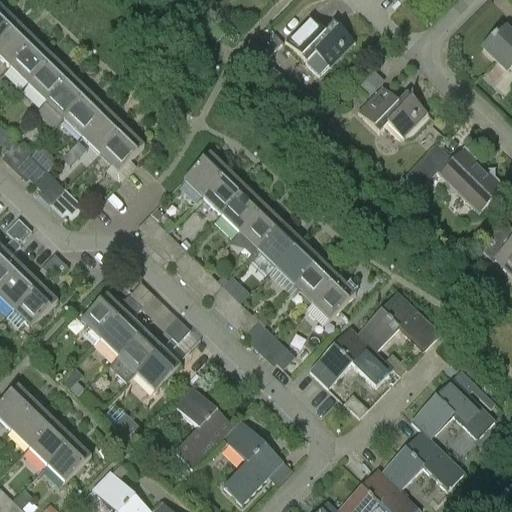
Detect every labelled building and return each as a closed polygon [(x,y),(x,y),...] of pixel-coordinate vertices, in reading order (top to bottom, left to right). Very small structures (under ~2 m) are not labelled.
[(0,45),(17,27),(0,10),(0,45)] [(285,45),(306,66),(318,79),(328,70),(330,72),(331,72),(330,71),(353,47),(354,48),(355,47),(333,26),(324,36),(309,21),(308,21),(309,22),(286,46),(285,45)] [(214,48),(216,46),(224,38),(209,23),(199,33),(214,48)] [(17,27),(0,45),(0,62),(9,72),(35,45),(17,27)] [(495,39),(482,53),(507,76),(511,70),(511,36),(511,38),(505,33),(497,41),(495,39)] [(282,47),(274,38),(253,59),(262,68),(282,47)] [(35,45),(9,72),(27,89),(53,63),(35,45)] [(45,107),(71,80),(53,63),(27,89),(45,107)] [(305,97),(271,67),(262,78),(296,108),(305,97)] [(71,80),(45,107),(63,124),(89,97),(71,80)] [(427,118),(406,97),(397,106),(382,91),(381,92),(382,93),(359,117),(358,116),(357,117),(378,137),(387,128),(403,143),(403,142),(426,117),(427,118)] [(89,97),(63,124),(82,142),(108,115),(89,97)] [(108,115),(82,142),(100,160),(126,133),(108,115)] [(317,126),(327,137),(337,127),(326,117),(317,126)] [(126,133),(100,160),(118,178),(144,151),(126,133)] [(5,136),(0,140),(0,152),(11,141),(5,136)] [(11,141),(0,152),(0,155),(5,160),(17,147),(11,141)] [(414,198),(436,176),(478,217),(503,192),(463,153),(451,166),(436,151),(401,186),(414,198)] [(228,175),(210,157),(184,184),(202,202),(228,175)] [(41,171),(28,184),(35,189),(47,177),(41,171)] [(247,193),(228,175),(202,202),(221,220),(247,193)] [(47,177),(35,189),(41,195),(53,183),(47,177)] [(238,238),(265,211),(247,193),(221,220),(238,238)] [(77,207),(65,219),(71,225),(83,212),(77,207)] [(283,228),(265,211),(238,238),(256,255),(283,228)] [(149,220),(155,226),(163,218),(157,212),(149,220)] [(137,232),(143,238),(155,226),(149,220),(137,232)] [(18,224),(6,237),(12,243),(25,230),(18,224)] [(511,232),(504,225),(478,251),(493,266),(496,263),(511,278),(511,232)] [(274,273),(301,246),(283,228),(256,255),(274,273)] [(4,254),(0,257),(0,293),(21,272),(6,256),(9,253),(14,257),(21,250),(20,248),(31,236),(25,230),(12,243),(13,244),(4,254)] [(319,263),(301,246),(274,273),(293,291),(319,263)] [(180,250),(168,263),(174,268),(186,256),(180,250)] [(192,262),(186,256),(174,268),(179,274),(192,262)] [(61,265),(54,259),(42,272),(48,278),(61,265)] [(311,308),(337,281),(319,263),(293,291),(311,308)] [(61,265),(48,278),(55,284),(67,271),(61,265)] [(13,316),(39,289),(21,272),(0,293),(0,303),(12,315),(13,316)] [(355,299),(337,281),(311,308),(329,326),(355,299)] [(210,303),(222,291),(216,285),(204,298),(210,303)] [(147,294),(141,287),(128,300),(135,307),(147,294)] [(58,307),(39,289),(13,316),(12,315),(6,321),(18,332),(23,326),(31,334),(58,307)] [(228,297),(222,291),(210,303),(216,309),(228,297)] [(141,313),(154,300),(147,294),(135,307),(141,313)] [(374,358),(375,357),(398,333),(422,356),(439,338),(396,297),(356,339),(356,340),(374,358)] [(106,298),(79,325),(86,332),(81,337),(94,349),(99,344),(98,343),(124,316),(125,317),(135,307),(128,300),(119,310),(106,298)] [(99,344),(116,361),(142,333),(125,317),(124,316),(98,343),(99,344)] [(252,320),(240,333),(246,339),(258,326),(252,320)] [(164,335),(171,342),(183,329),(177,322),(164,335)] [(264,332),(258,326),(246,339),(252,344),(264,332)] [(178,348),(190,335),(183,329),(171,342),(178,348)] [(161,351),(142,333),(116,361),(108,370),(126,387),(135,379),(161,351)] [(327,393),(327,392),(349,369),(373,392),(391,373),(375,357),(374,358),(356,340),(356,339),(349,333),(308,375),(327,393)] [(161,351),(135,379),(153,397),(179,369),(161,351)] [(295,362),(289,356),(276,368),(283,374),(295,362)] [(411,425),(421,435),(422,435),(431,444),(453,421),(476,443),(494,425),(468,399),(476,390),(461,375),(452,384),(452,383),(411,425)] [(68,389),(75,397),(82,390),(74,383),(68,389)] [(0,407),(0,426),(9,435),(35,408),(17,390),(0,407)] [(222,444),(233,432),(191,391),(173,410),(197,433),(174,458),(192,475),(222,444)] [(494,407),(483,396),(478,402),(489,413),(494,407)] [(343,408),(359,423),(367,414),(352,399),(343,408)] [(54,426),(35,408),(9,435),(28,453),(54,426)] [(239,425),(233,432),(222,444),(246,467),(222,492),(241,510),(268,482),(276,490),(291,475),(239,425)] [(46,471),(72,443),(54,426),(28,453),(46,471)] [(430,444),(431,444),(422,435),(421,435),(380,477),(380,478),(399,496),(399,495),(422,473),(445,496),(464,477),(430,444)] [(90,461),(72,443),(46,471),(64,488),(90,461)] [(416,511),(399,495),(399,496),(380,478),(380,477),(377,474),(340,511),(375,511),(377,510),(379,511),(416,511)] [(144,511),(108,477),(91,496),(107,511),(144,511)] [(467,482),(459,490),(466,497),(474,489),(467,482)]
